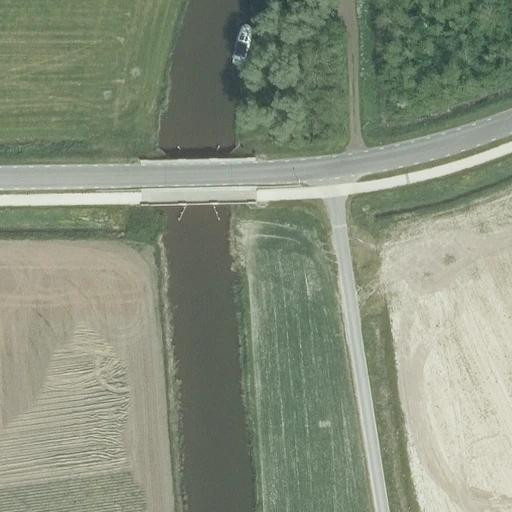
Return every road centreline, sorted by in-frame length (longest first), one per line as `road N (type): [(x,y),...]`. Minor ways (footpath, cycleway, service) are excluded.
road 1 (unclassified): [(383,511),(331,168)]
road 2 (tertiary): [(0,178),(331,168)]
road 3 (tertiary): [(331,168),(411,156),(511,123)]
